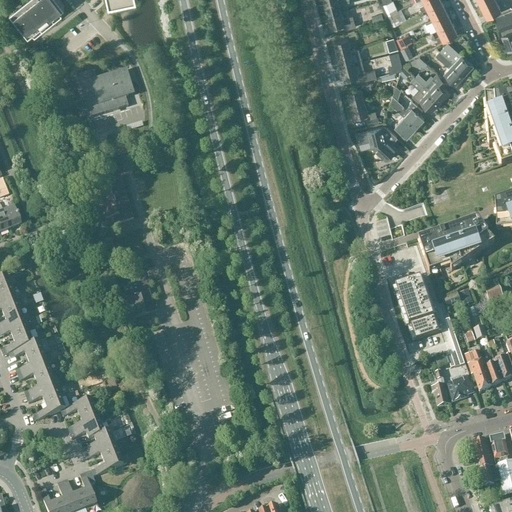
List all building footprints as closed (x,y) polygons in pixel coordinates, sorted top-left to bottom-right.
[(22,0),(10,10),(28,34),(33,30),(35,33),(62,12),(60,9),(64,5),(60,0),(22,0)] [(337,0),(332,0),(324,2),(327,15),(341,11),(337,0)] [(386,16),(390,14),(393,18),(398,16),(390,0),(388,0),(381,3),(386,16)] [(422,11),(427,8),(441,1),(440,0),(423,0),(425,4),(420,6),(422,11)] [(501,9),(495,0),(492,0),(481,6),(486,16),(501,9)] [(427,8),(432,19),(446,12),(441,1),(427,8)] [(503,14),(501,15),(507,32),(501,34),(507,49),(511,48),(511,50),(511,9),(511,10),(503,14)] [(342,18),(341,11),(327,15),(331,27),(343,24),(345,30),(355,27),(352,15),(342,18)] [(446,12),(432,19),(438,29),(452,22),(446,12)] [(381,14),(372,17),(374,23),(383,20),(381,14)] [(452,22),(438,29),(441,35),(436,38),(438,43),(443,40),(457,33),(452,22)] [(398,39),(397,40),(401,49),(407,46),(412,44),(408,35),(398,39)] [(391,37),(382,40),(386,53),(396,49),(391,37)] [(335,42),(338,54),(351,51),(348,38),(335,42)] [(452,63),(464,74),(473,64),(461,53),(460,55),(447,43),(439,51),(443,54),(452,63)] [(401,50),(400,50),(405,61),(413,57),(407,46),(401,49),(401,50)] [(359,49),(351,51),(338,54),(341,66),(354,63),(362,61),(359,49)] [(443,54),(439,51),(435,55),(448,67),(444,72),(456,83),(464,74),(452,63),(443,54)] [(427,76),(433,70),(416,55),(407,64),(413,69),(416,66),(427,76)] [(359,82),(361,82),(367,80),(376,77),(374,70),(365,72),(362,61),(354,63),(341,66),(344,79),(357,75),(359,82)] [(404,67),(399,72),(405,78),(410,73),(404,67)] [(94,72),(76,77),(89,119),(129,107),(126,97),(134,95),(126,72),(96,81),(94,72)] [(418,73),(415,77),(439,100),(442,97),(444,98),(449,93),(448,91),(444,87),(448,83),(438,73),(434,78),(431,76),(427,81),(418,73)] [(439,100),(415,77),(414,77),(410,81),(419,90),(412,97),(418,102),(420,100),(431,110),(431,109),(433,111),(438,105),(436,104),(439,100)] [(351,104),(364,100),(361,88),(348,91),(351,104)] [(400,113),(403,116),(415,127),(418,123),(419,125),(423,121),(422,120),(423,118),(419,114),(423,110),(412,100),(409,103),(409,104),(409,105),(409,106),(406,109),(404,107),(404,106),(404,105),(392,95),(390,104),(394,107),(400,113)] [(501,168),(506,166),(511,163),(511,97),(494,98),(484,98),(489,149),(494,148),(501,168)] [(367,113),(364,100),(351,104),(354,116),(367,113)] [(397,117),(400,113),(394,107),(390,111),(397,117)] [(406,136),(415,127),(403,116),(395,125),(406,136)] [(367,130),(356,132),(358,143),(370,140),(371,144),(371,146),(380,154),(385,159),(396,148),(391,143),(397,136),(385,125),(382,126),(367,130)] [(100,178),(117,173),(115,166),(98,171),(100,178)] [(102,183),(104,190),(97,192),(98,192),(106,220),(106,221),(112,219),(114,226),(134,220),(121,177),(102,183)] [(511,198),(494,205),(494,206),(496,222),(495,232),(511,230),(511,198)] [(13,208),(3,212),(10,231),(20,227),(13,208)] [(3,212),(0,213),(0,234),(10,231),(3,212)] [(418,243),(429,275),(448,268),(451,273),(494,244),(488,237),(478,222),(418,243)] [(140,280),(139,274),(120,279),(127,302),(126,302),(131,321),(147,316),(147,315),(158,312),(156,305),(154,305),(146,278),(140,280)] [(0,293),(12,289),(8,277),(0,280),(0,293)] [(420,280),(396,288),(409,327),(411,327),(416,342),(439,334),(420,280)] [(489,304),(503,299),(499,287),(496,289),(485,292),(489,304)] [(12,289),(0,293),(0,306),(16,300),(12,289)] [(35,293),(38,300),(45,298),(42,290),(35,293)] [(464,292),(468,305),(473,304),(468,291),(464,292)] [(445,301),(447,308),(460,304),(457,297),(445,301)] [(21,311),(16,300),(0,306),(0,312),(2,312),(4,318),(21,311)] [(0,332),(25,322),(21,311),(4,318),(7,324),(0,326),(0,332)] [(25,322),(0,332),(0,337),(11,334),(13,340),(29,334),(25,322)] [(486,339),(482,328),(474,331),(477,341),(486,339)] [(3,357),(9,355),(34,345),(34,344),(29,334),(13,340),(16,346),(1,351),(3,357)] [(475,342),(472,336),(465,338),(468,345),(475,342)] [(34,345),(9,355),(11,360),(25,354),(28,360),(44,354),(39,342),(34,344),(34,345)] [(491,389),(482,365),(478,353),(472,355),(472,354),(464,357),(471,377),(473,376),(479,394),(491,389)] [(48,365),(44,354),(28,360),(30,366),(15,372),(17,377),(48,365)] [(494,363),(495,366),(502,384),(511,378),(511,376),(505,358),(494,363)] [(438,370),(448,366),(446,359),(435,362),(438,370)] [(491,389),(502,384),(495,366),(490,368),(489,362),(482,365),(491,389)] [(53,376),(48,365),(17,377),(19,382),(34,377),(36,382),(53,376)] [(432,394),(435,394),(438,407),(449,405),(445,390),(446,389),(445,385),(443,379),(441,372),(435,374),(437,381),(435,381),(436,383),(430,384),(432,394)] [(57,387),(53,376),(36,382),(38,388),(24,394),(26,399),(57,387)] [(467,397),(474,394),(468,378),(446,386),(452,403),(467,398),(467,397)] [(61,399),(57,387),(26,399),(28,405),(43,399),(45,405),(61,399)] [(66,410),(61,399),(45,405),(47,411),(33,417),(35,422),(61,412),(66,410)] [(77,412),(80,418),(95,411),(91,400),(66,410),(61,412),(63,417),(77,412)] [(95,411),(80,418),(82,424),(68,430),(70,434),(100,423),(95,411)] [(104,434),(100,423),(70,434),(72,439),(86,434),(89,440),(94,438),(110,432),(104,434)] [(110,432),(94,438),(97,444),(82,450),(84,455),(114,443),(110,432)] [(489,440),(496,468),(499,482),(500,482),(504,498),(511,496),(511,462),(508,464),(507,459),(509,459),(504,437),(489,440)] [(499,482),(496,468),(494,468),(487,440),(473,444),(484,488),(494,485),(494,483),(499,482)] [(119,454),(114,443),(84,455),(87,460),(101,455),(103,461),(119,454)] [(123,466),(119,454),(103,461),(105,466),(91,472),(93,478),(123,466)] [(85,488),(92,486),(94,485),(96,492),(98,491),(93,478),(91,472),(80,476),(85,488)] [(73,511),(79,511),(86,510),(80,493),(74,496),(68,481),(63,484),(73,511)] [(63,500),(57,502),(61,511),(73,511),(63,484),(58,486),(63,500)] [(80,493),(86,510),(97,505),(93,495),(95,495),(92,486),(85,488),(86,491),(80,493)] [(47,511),(61,511),(57,502),(51,504),(46,490),(40,493),(47,511)]
